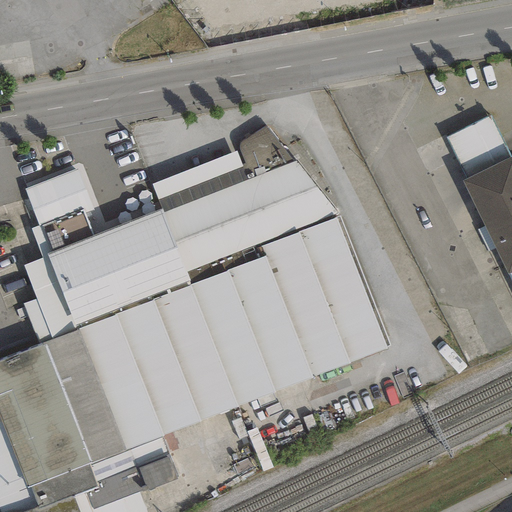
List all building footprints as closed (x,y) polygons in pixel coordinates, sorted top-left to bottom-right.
[(492,117),(449,138),(511,268),(511,158),(511,159),(492,117)] [(161,209),(162,213),(246,180),(235,152),(151,185),(161,209)] [(22,304),(38,342),(75,328),(75,325),(189,280),(185,272),(336,213),(295,161),(246,180),(162,213),(161,209),(100,233),(41,256),(23,264),(36,299),(22,304)] [(76,170),(24,190),(38,226),(30,229),(41,256),(100,233),(76,170)] [(0,419),(27,488),(124,450),(161,436),(387,349),(338,217),(259,247),(265,257),(78,331),(0,360),(0,419)] [(27,488),(0,419),(0,511),(22,511),(35,507),(27,488)] [(178,479),(161,436),(124,450),(27,488),(35,507),(22,511),(144,511),(146,511),(140,493),(178,479)]
